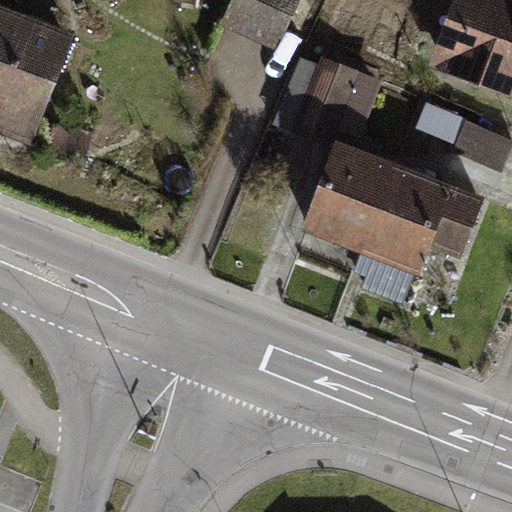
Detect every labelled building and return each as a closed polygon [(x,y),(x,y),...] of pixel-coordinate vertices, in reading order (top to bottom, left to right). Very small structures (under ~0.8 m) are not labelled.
[(300,0),(226,0),(218,23),(283,47),(300,0)] [(511,84),(511,0),(437,0),(416,62),(509,94),(511,84)] [(68,35),(0,9),(0,126),(30,138),(68,35)] [(293,217),(359,242),(393,154),(360,141),(384,81),(300,49),(271,125),(321,144),(293,217)] [(509,138),(417,101),(408,124),(452,141),(448,152),(496,171),(509,138)] [(481,187),(393,154),(359,242),(406,260),(416,233),(458,248),(481,187)] [(370,266),(364,288),(408,300),(414,278),(370,266)]
